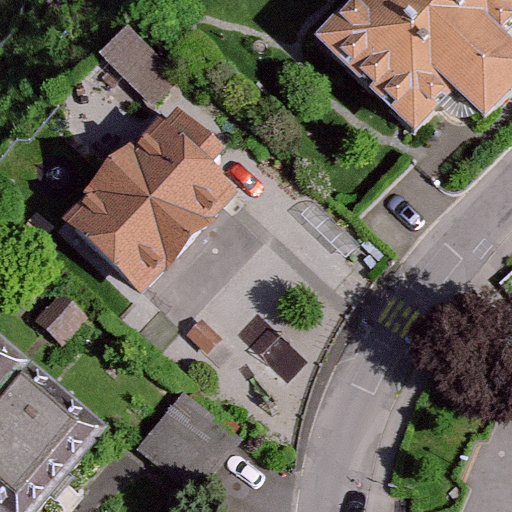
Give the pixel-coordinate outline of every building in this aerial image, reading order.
[(511,0),(355,0),(312,44),(404,135),(448,91),(483,126),(511,96),(511,0)] [(63,229),(135,298),(235,194),(208,167),(220,155),(176,113),(63,229)] [(40,329),(63,353),(91,325),(67,302),(40,329)] [(30,511),(95,442),(28,381),(0,410),(0,511),(30,511)] [(185,392),(135,454),(190,498),(240,437),(185,392)]
